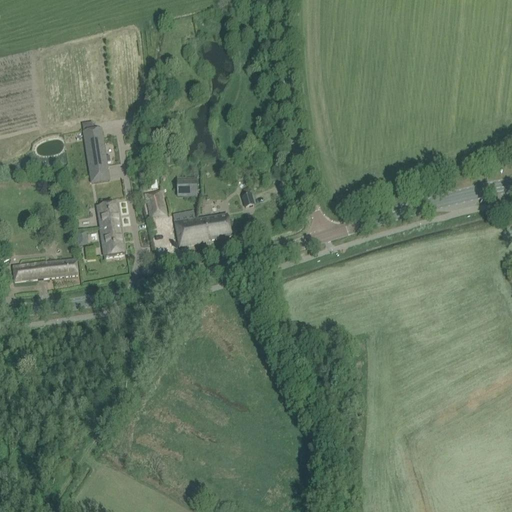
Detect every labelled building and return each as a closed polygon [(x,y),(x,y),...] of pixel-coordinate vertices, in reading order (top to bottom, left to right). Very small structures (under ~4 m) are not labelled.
[(108,174),(101,129),(84,132),(91,177),(108,174)] [(177,180),(177,198),(197,198),(197,180),(177,180)] [(146,194),(151,217),(167,214),(162,191),(146,194)] [(242,196),(246,209),(254,206),(251,193),(242,196)] [(100,230),(121,227),(117,204),(97,207),(100,229),(100,230)] [(175,224),(178,238),(180,248),(209,243),(209,242),(231,237),(229,228),(227,216),(212,219),(212,218),(175,224)] [(121,227),(100,230),(104,257),(125,254),(121,227)] [(39,233),(41,244),(48,243),(46,232),(39,233)] [(47,263),(13,268),(15,283),(78,277),(76,260),(70,261),(47,263)]
